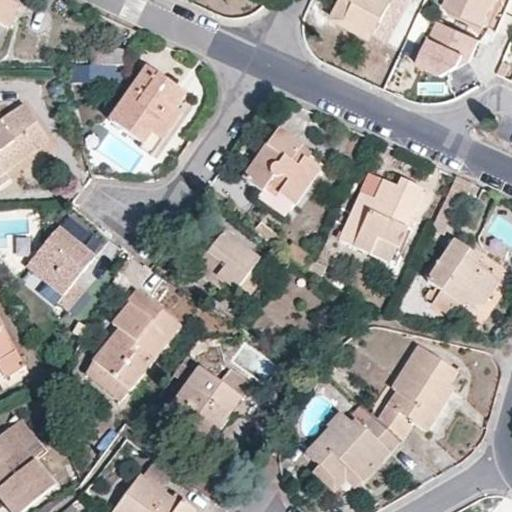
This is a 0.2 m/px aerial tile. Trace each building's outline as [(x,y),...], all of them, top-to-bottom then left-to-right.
[(0,0),(0,25),(9,30),(19,7),(2,0),(0,0)] [(343,0),(336,15),(375,37),(388,13),(394,0),(343,0)] [(394,0),(388,13),(411,0),(394,0)] [(491,0),(446,0),(446,1),(483,18),(491,0)] [(440,22),(420,65),(443,77),(471,62),(481,40),(440,22)] [(9,30),(0,25),(0,47),(1,48),(9,30)] [(104,47),(90,47),(90,66),(104,65),(104,52),(104,47)] [(104,52),(104,65),(123,65),(128,56),(104,52)] [(114,127),(147,150),(164,127),(169,130),(179,117),(188,103),(150,76),(114,127)] [(0,184),(11,177),(8,174),(40,151),(38,148),(50,139),(25,105),(1,121),(0,119),(0,184)] [(144,155),(155,163),(185,121),(179,117),(169,130),(164,127),(147,150),(144,155)] [(297,166),(291,162),(301,147),(278,129),(242,178),(264,194),(274,201),(279,195),(293,206),(320,170),(307,161),(304,159),(297,166)] [(291,162),(297,166),(304,159),(307,161),(312,154),(301,147),(291,162)] [(381,180),(367,174),(359,194),(373,199),(381,180)] [(469,183),(456,177),(431,229),(444,235),(469,183)] [(359,194),(339,240),(392,264),(408,228),(406,228),(423,189),(400,180),(396,187),(381,180),(373,199),(359,194)] [(293,206),(279,195),(274,201),(264,194),(259,201),(284,219),(293,206)] [(254,228),(271,242),(278,233),(261,220),(254,228)] [(73,223),(65,232),(85,248),(92,238),(73,223)] [(82,289),(72,280),(93,255),(85,248),(65,232),(57,225),(24,265),(61,295),(54,303),(64,311),(82,289)] [(219,234),(205,252),(192,243),(180,259),(194,269),(228,295),(255,261),(219,234)] [(431,302),(447,313),(456,299),(462,303),(463,300),(476,309),(496,278),(474,263),(478,256),(451,239),(425,280),(435,286),(432,290),(428,288),(424,295),(432,300),(431,302)] [(283,252),(304,268),(310,255),(291,241),(283,252)] [(324,264),(311,258),(306,268),(319,275),(324,264)] [(180,259),(174,267),(188,277),(194,269),(180,259)] [(93,362),(129,391),(180,327),(136,292),(127,304),(129,305),(113,324),(118,329),(93,362)] [(0,345),(10,341),(0,323),(0,345)] [(0,360),(16,353),(10,341),(0,345),(0,360)] [(426,432),(445,402),(438,397),(447,383),(449,384),(457,371),(419,347),(392,389),(397,392),(378,422),(400,441),(412,423),(426,432)] [(89,368),(86,375),(119,402),(129,391),(93,362),(89,368)] [(164,417),(205,447),(250,385),(229,370),(219,383),(199,368),(164,417)] [(445,402),(447,403),(456,388),(449,384),(447,383),(438,397),(445,402)] [(345,465),(363,481),(400,441),(378,422),(373,417),(364,426),(355,420),(351,423),(340,414),(327,428),(330,430),(308,453),(319,463),(334,477),(345,465)] [(17,421),(6,431),(31,459),(43,449),(17,421)] [(6,431),(0,436),(0,479),(5,486),(0,490),(0,496),(13,511),(24,511),(54,484),(31,459),(6,431)] [(161,491),(173,476),(155,463),(144,477),(161,491)] [(319,463),(311,473),(333,494),(345,481),(355,490),(363,481),(345,465),(334,477),(319,463)] [(143,476),(115,511),(196,511),(198,510),(183,499),(177,504),(172,499),(161,491),(144,477),(143,476)] [(176,494),(172,499),(177,504),(183,499),(176,494)]
